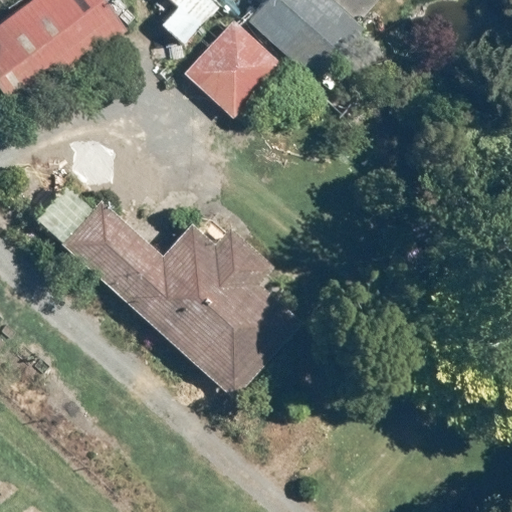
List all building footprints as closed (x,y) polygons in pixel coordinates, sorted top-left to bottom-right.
[(123,29),(103,0),(17,0),(0,12),(0,76),(17,101),(53,76),(123,29)] [(216,3),(212,0),(168,0),(172,3),(157,20),(181,42),(216,3)] [(262,0),(246,18),(309,77),(361,20),(338,0),(262,0)] [(278,63),(228,17),(178,70),(228,116),(278,63)] [(35,223),(229,393),(297,316),(252,276),(267,259),(249,243),(229,225),(214,243),(189,221),(161,253),(112,211),(103,221),(66,188),(35,223)]
